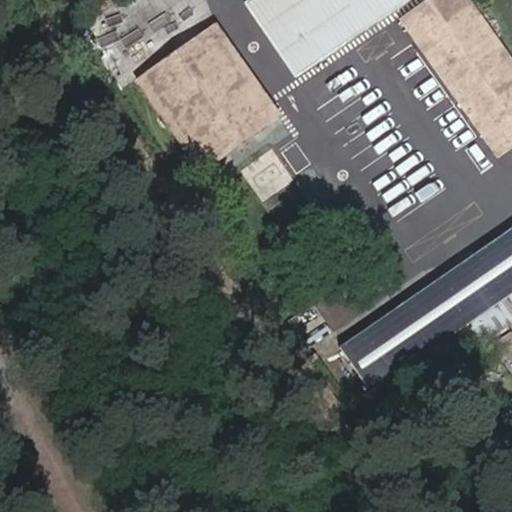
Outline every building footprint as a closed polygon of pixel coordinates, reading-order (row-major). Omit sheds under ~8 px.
[(298,25),(331,0),(252,0),(247,3),(296,75),(322,58),(298,25)] [(331,0),(298,25),(322,58),(406,0),(331,0)] [(511,79),(457,0),(432,0),(401,21),(498,160),(511,149),(511,79)] [(511,64),(466,0),(457,0),(511,79),(511,64)] [(280,120),(215,26),(136,81),(200,175),(280,120)] [(488,342),(489,343),(511,327),(511,230),(340,349),(371,395),(429,353),(437,361),(478,334),(485,344),(488,342)]
